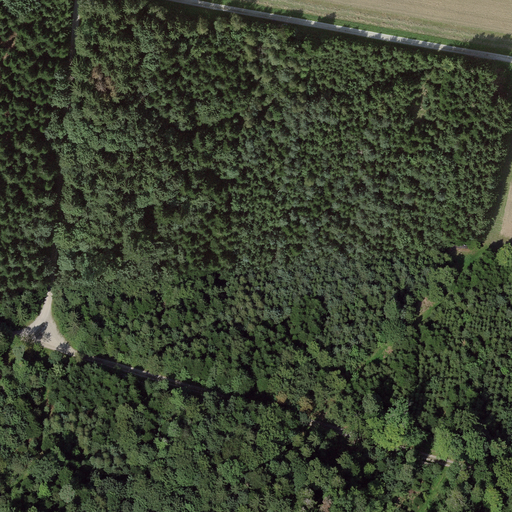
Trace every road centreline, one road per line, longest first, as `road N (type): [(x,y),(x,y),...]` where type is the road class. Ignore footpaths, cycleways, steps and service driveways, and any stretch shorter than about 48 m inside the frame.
road 1 (track): [(511,484),(43,337)]
road 2 (track): [(79,0),(57,269),(43,337)]
road 3 (track): [(185,0),(511,60)]
